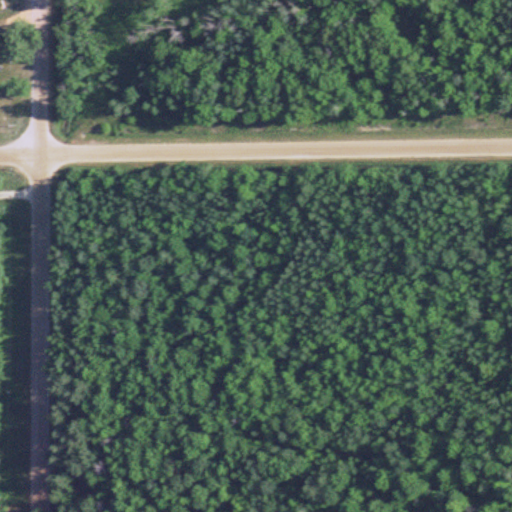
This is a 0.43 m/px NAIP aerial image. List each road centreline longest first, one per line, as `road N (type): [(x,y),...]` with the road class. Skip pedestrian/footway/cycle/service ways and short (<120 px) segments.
road 1 (residential): [(0,157),(511,148)]
road 2 (residential): [(41,511),(41,0)]
